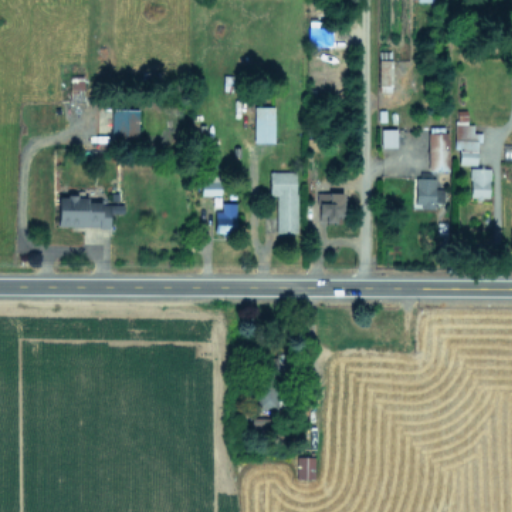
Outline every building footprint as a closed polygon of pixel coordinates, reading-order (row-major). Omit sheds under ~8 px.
[(330,27),(321,27),(321,22),(307,21),(307,45),(330,45),(330,27)] [(377,91),(389,91),(389,60),(378,60),(377,91)] [(272,106),(252,106),(252,142),(272,142),(272,106)] [(137,109),(111,108),(110,140),(136,141),(137,109)] [(475,164),(475,141),(480,141),(480,132),(472,132),(472,124),(465,124),(465,110),(454,109),(452,149),(457,149),(457,163),(475,164)] [(427,170),(446,170),(446,127),(426,127),(427,170)] [(395,128),(379,129),(380,147),(395,146),(395,128)] [(488,168),(469,167),(468,197),(487,198),(488,168)] [(295,171),(268,171),(267,195),(275,195),(274,233),(295,233),(295,171)] [(218,195),(219,175),(200,174),(199,194),(218,195)] [(433,208),(433,202),(442,202),(442,188),(434,188),(433,177),(413,177),(413,208),(433,208)] [(341,216),(341,193),(317,192),(317,221),(334,222),(334,216),(341,216)] [(57,226),(108,226),(108,213),(122,213),(122,203),(84,203),(84,195),(57,195),(57,226)] [(213,232),(233,232),(234,203),(220,202),(220,210),(213,210),(213,232)] [(257,408),(277,408),(276,377),(256,378),(257,408)] [(263,418),(251,418),(251,428),(264,427),(263,418)] [(312,456),(295,456),(295,479),(312,478),(312,456)]
